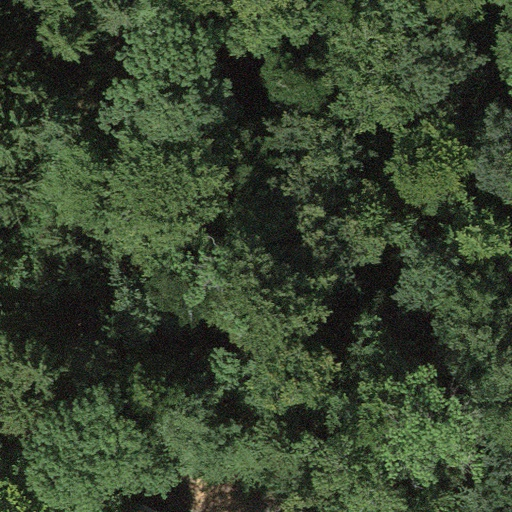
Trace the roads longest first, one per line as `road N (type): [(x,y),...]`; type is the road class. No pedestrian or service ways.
road 1 (track): [(0,361),(433,495)]
road 2 (track): [(511,388),(424,511)]
